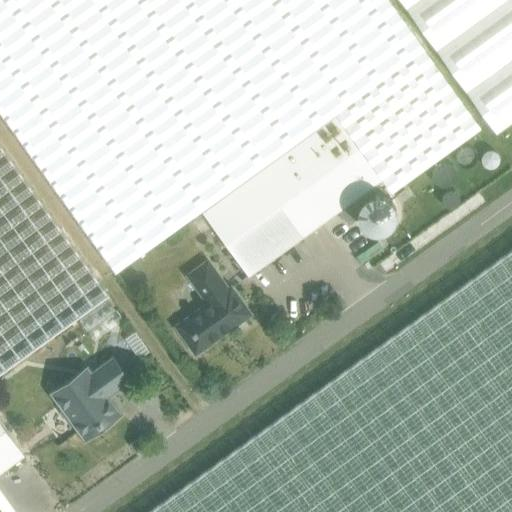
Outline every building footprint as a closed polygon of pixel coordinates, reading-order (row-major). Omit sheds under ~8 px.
[(0,0),(0,110),(116,272),(201,210),(334,115),(424,49),(388,0),(0,0)] [(511,0),(400,0),(496,132),(511,120),(511,0)] [(424,49),(334,115),(383,178),(394,191),(481,127),(424,49)] [(334,115),(201,210),(249,275),(250,275),(321,223),(381,180),(383,178),(334,115)] [(0,373),(108,295),(0,145),(0,373)] [(404,189),(396,195),(401,202),(409,196),(404,189)] [(511,511),(511,249),(147,511),(511,511)] [(192,316),(177,327),(192,348),(200,342),(203,347),(249,314),(230,288),(228,290),(207,262),(189,275),(209,304),(202,308),(206,313),(195,321),(192,316)] [(108,299),(79,320),(87,331),(116,310),(108,299)] [(87,371),(54,395),(64,408),(61,412),(70,425),(75,424),(85,437),(117,413),(105,397),(126,381),(111,361),(90,376),(87,371)] [(0,472),(24,455),(0,421),(0,472)]
